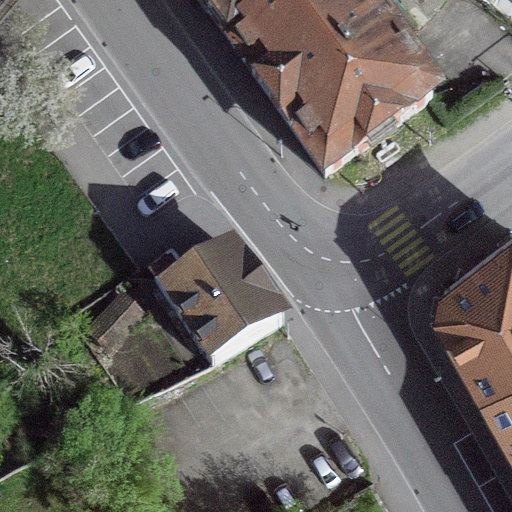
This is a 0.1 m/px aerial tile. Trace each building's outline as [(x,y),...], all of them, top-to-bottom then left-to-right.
[(192,0),(228,50),(298,0),(192,0)] [(428,108),(429,107),(392,54),(412,37),(388,3),(367,18),(353,0),(298,0),(228,50),(322,183),(428,108)] [(511,239),(440,296),(436,318),(480,398),(511,452),(511,239)] [(151,287),(209,374),(281,331),(227,256),(173,290),(166,278),(151,287)] [(118,302),(84,337),(106,358),(140,324),(118,302)]
